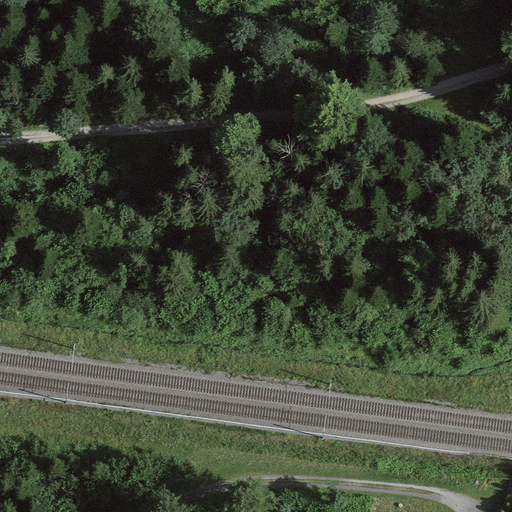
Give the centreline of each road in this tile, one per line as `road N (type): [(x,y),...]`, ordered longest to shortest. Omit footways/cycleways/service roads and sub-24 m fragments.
road 1 (track): [(0,137),(292,112),(511,72)]
road 2 (track): [(146,511),(223,484),(282,479),(437,493),(468,511)]
